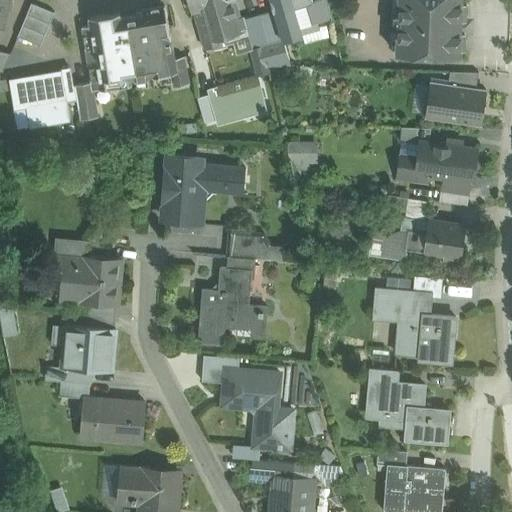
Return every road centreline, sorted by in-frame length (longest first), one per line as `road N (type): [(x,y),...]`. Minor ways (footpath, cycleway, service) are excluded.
road 1 (residential): [(148,248),(144,340),(232,511)]
road 2 (residential): [(481,511),(483,396),(511,386)]
